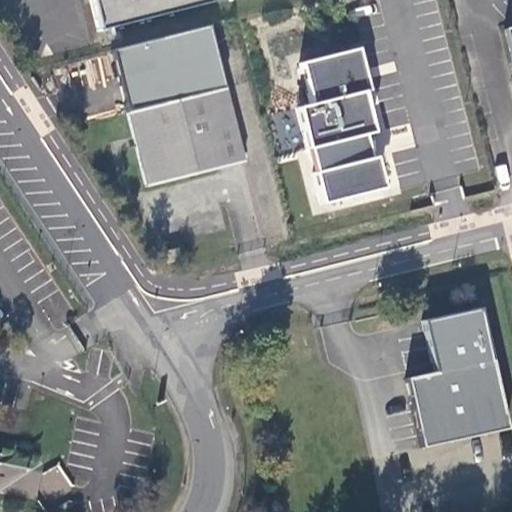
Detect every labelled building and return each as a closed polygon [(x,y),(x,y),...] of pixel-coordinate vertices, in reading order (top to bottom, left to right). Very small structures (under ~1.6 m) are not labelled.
[(217,0),(93,0),(100,28),(217,0)] [(109,51),(125,110),(224,87),(207,27),(109,51)] [(511,29),(502,32),(511,73),(511,29)] [(367,95),(356,53),(299,68),(309,109),(295,112),(306,154),(309,153),(315,176),(312,177),(320,209),(381,193),(373,161),(370,162),(364,139),(372,137),(362,96),(367,95)] [(224,87),(125,110),(144,185),(242,160),(224,87)] [(178,248),(164,252),(166,261),(180,258),(178,248)] [(479,312),(421,325),(433,377),(405,383),(420,453),(507,433),(479,312)] [(43,473),(50,487),(54,485),(58,493),(70,487),(59,465),(43,473)] [(0,483),(15,474),(0,471),(0,483)]
